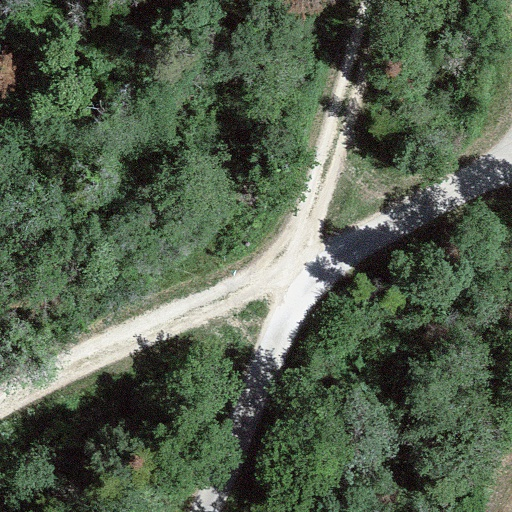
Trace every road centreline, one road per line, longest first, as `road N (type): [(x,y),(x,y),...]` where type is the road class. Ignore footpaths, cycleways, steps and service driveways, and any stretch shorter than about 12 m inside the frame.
road 1 (track): [(0,408),(511,158)]
road 2 (track): [(397,0),(202,511)]
